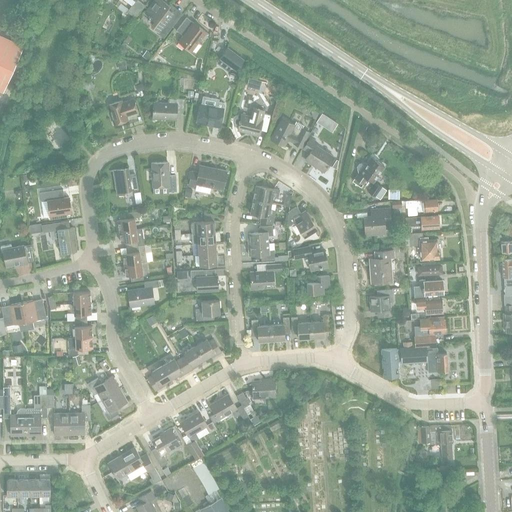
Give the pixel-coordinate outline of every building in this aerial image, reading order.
[(124,0),(131,5),(127,11),(135,18),(145,5),(137,0),(124,0)] [(161,0),(153,0),(144,12),(156,21),(152,26),(158,30),(156,32),(163,37),(177,19),(171,14),(172,12),(167,8),(169,5),(161,0)] [(186,17),(176,30),(183,35),(179,40),(185,45),(184,46),(195,54),(202,45),(198,42),(206,32),(199,27),(198,28),(192,24),(193,22),(186,17)] [(243,60),(227,48),(220,57),(236,70),(243,60)] [(152,55),(146,50),(142,56),(148,61),(152,55)] [(17,60),(0,52),(0,90),(3,92),(17,60)] [(118,70),(126,69),(124,61),(117,62),(118,70)] [(141,83),(135,86),(137,92),(143,89),(141,83)] [(201,104),(197,122),(219,126),(222,108),(223,102),(218,101),(218,99),(203,96),(201,104)] [(168,103),(153,102),(152,118),(168,119),(176,120),(176,112),(183,113),(184,99),(169,98),(168,103)] [(129,115),(138,112),(133,99),(122,102),(121,100),(108,105),(114,124),(127,120),(126,115),(128,114),(129,115)] [(269,115),(264,114),(265,110),(253,107),(250,117),(241,115),(237,130),(258,135),(259,130),(265,132),(269,115)] [(322,114),(316,122),(322,126),(331,133),(337,124),(328,117),(322,114)] [(295,122),(294,125),(281,118),(270,139),(277,142),(276,144),(281,146),(282,144),(284,145),(288,136),(295,140),(293,143),(301,147),(308,132),(301,128),(302,125),(295,122)] [(305,159),(323,172),(333,157),(315,144),(316,142),(309,138),(303,148),(309,152),(305,159)] [(364,167),(362,165),(360,166),(357,169),(358,172),(359,172),(353,181),(360,186),(366,178),(371,182),(383,166),(371,157),(364,167)] [(152,162),(153,186),(168,186),(168,191),(176,191),(175,175),(168,175),(168,162),(152,162)] [(209,192),(211,186),(222,189),(226,170),(217,168),(217,170),(199,166),(198,172),(192,171),(189,185),(195,186),(195,189),(209,192)] [(128,168),(113,170),(116,195),(124,194),(124,191),(138,189),(136,175),(129,176),(128,168)] [(374,196),(381,186),(374,182),(367,192),(374,196)] [(252,199),(271,202),(273,195),(277,196),(278,190),(255,185),(252,199)] [(190,197),(192,189),(186,188),(184,196),(190,197)] [(62,189),(39,192),(41,201),(47,200),(49,216),(71,213),(69,196),(64,197),(62,189)] [(398,198),(398,189),(388,189),(388,198),(398,198)] [(417,211),(437,209),(436,198),(405,200),(406,205),(411,205),(411,206),(417,206),(417,211)] [(270,210),(271,202),(252,199),(250,212),(261,215),(260,221),(272,223),(274,211),(270,210)] [(305,211),(299,214),(294,205),(287,210),(286,223),(288,226),(294,222),(303,236),(316,228),(305,211)] [(364,218),(365,233),(383,232),(383,223),(390,222),(388,208),(374,209),(375,217),(364,218)] [(119,231),(136,228),(134,218),(140,217),(139,211),(127,212),(127,218),(117,220),(119,231)] [(214,232),(213,221),(213,214),(203,212),(204,221),(190,222),(191,233),(214,232)] [(421,228),(438,227),(437,214),(420,215),(420,220),(411,220),(411,225),(421,224),(421,228)] [(42,232),(55,230),(56,239),(59,239),(61,253),(71,252),(77,251),(73,227),(70,227),(69,221),(41,225),(42,232)] [(248,244),(268,243),(267,236),(273,235),(272,226),(258,227),(258,232),(247,233),(248,244)] [(144,245),(142,234),(142,227),(136,228),(119,231),(121,242),(125,241),(126,247),(144,245)] [(198,244),(215,242),(214,232),(191,233),(190,233),(191,239),(197,239),(198,244)] [(436,239),(427,239),(427,237),(422,237),(422,232),(407,233),(408,246),(419,245),(420,259),(438,258),(438,256),(440,255),(439,252),(438,251),(438,249),(437,249),(436,239)] [(501,252),(511,251),(511,241),(500,242),(501,252)] [(198,254),(215,253),(215,242),(198,244),(198,254)] [(268,243),(248,244),(248,256),(260,255),(261,261),(275,260),(274,249),(268,250),(268,243)] [(11,244),(0,246),(1,252),(3,251),(6,266),(17,264),(18,266),(27,264),(23,245),(11,247),(11,244)] [(124,265),(141,262),(146,261),(144,245),(126,247),(126,253),(122,254),(124,265)] [(310,269),(327,265),(324,249),(310,252),(309,246),(292,249),(294,258),(307,255),(310,269)] [(372,282),(391,280),(389,257),(393,257),(393,250),(375,251),(376,258),(370,258),(372,282)] [(215,253),(198,254),(199,266),(216,264),(215,253)] [(511,258),(501,259),(502,277),(508,277),(508,280),(511,279),(511,258)] [(141,262),(124,265),(126,276),(130,275),(131,281),(143,279),(141,262)] [(273,271),(288,270),(288,263),(266,265),(266,270),(250,271),(251,289),(263,288),(263,283),(273,282),(273,271)] [(418,266),(418,274),(441,273),(441,265),(418,266)] [(197,291),(218,289),(217,275),(203,276),(203,270),(190,270),(191,279),(196,279),(197,291)] [(307,282),(307,294),(323,292),(323,287),(329,286),(328,275),(316,276),(316,281),(307,282)] [(151,287),(164,285),(163,279),(143,282),(144,288),(128,290),(130,306),(153,303),(151,287)] [(424,279),(419,279),(420,287),(424,286),(425,294),(442,293),(442,279),(424,281),(424,279)] [(379,295),(369,296),(370,310),(389,309),(389,301),(393,301),(392,288),(378,289),(379,295)] [(73,303),(90,302),(90,291),(73,292),(73,303)] [(47,297),(50,309),(56,308),(53,296),(47,297)] [(444,307),(442,305),(441,299),(425,300),(425,297),(416,298),(417,305),(425,305),(425,313),(442,312),(442,310),(444,309),(444,307)] [(219,312),(218,299),(201,300),(202,307),(195,308),(196,320),(214,319),(213,313),(219,312)] [(21,302),(27,330),(34,328),(32,321),(46,318),(42,300),(33,302),(33,300),(21,302)] [(20,331),(27,330),(21,302),(10,305),(10,307),(1,308),(3,319),(5,326),(18,323),(20,331)] [(68,321),(74,320),(87,320),(86,314),(91,314),(90,302),(73,303),(74,314),(68,314),(68,321)] [(157,321),(154,314),(146,319),(150,325),(157,321)] [(310,322),(311,337),(315,336),(315,337),(322,337),(322,336),(324,336),(324,327),(329,327),(328,314),(323,314),(323,321),(310,322)] [(311,337),(310,322),(298,323),(297,316),(291,316),(292,329),(298,329),(298,337),(300,337),(300,339),(307,338),(307,337),(311,337)] [(444,319),(443,319),(443,316),(419,318),(420,328),(428,327),(429,333),(445,332),(444,319)] [(270,324),(271,339),(276,339),(276,340),(282,340),(282,339),(284,338),(283,330),(289,329),(289,317),(282,317),(283,324),(270,324)] [(271,339),(270,324),(258,325),(257,319),(251,319),(251,329),(252,332),(258,332),(259,340),(260,340),(260,341),(267,341),(267,340),(271,339)] [(75,337),(92,337),(91,326),(87,326),(87,320),(74,320),(75,337)] [(414,346),(435,345),(434,335),(414,336),(414,346)] [(69,355),(76,355),(88,354),(88,348),(92,348),(92,337),(75,337),(75,339),(68,339),(69,355)] [(195,345),(203,359),(214,352),(215,354),(220,351),(212,338),(208,341),(206,339),(195,345)] [(21,344),(12,346),(13,352),(22,351),(21,344)] [(192,365),(203,359),(195,345),(184,352),(185,355),(180,358),(188,371),(193,367),(192,365)] [(426,346),(412,347),(403,348),(400,348),(396,349),(396,348),(381,349),(383,377),(398,376),(397,362),(401,362),(401,363),(427,361),(427,372),(437,371),(437,372),(447,371),(446,353),(438,353),(437,348),(426,348),(426,346)] [(81,364),(79,355),(72,357),(74,366),(81,364)] [(182,374),(188,371),(180,358),(175,361),(174,358),(162,365),(170,378),(181,372),(182,374)] [(159,385),(170,378),(162,365),(151,371),(153,374),(147,377),(155,390),(161,387),(159,385)] [(103,398),(119,389),(112,376),(100,382),(97,377),(86,383),(93,395),(99,391),(103,398)] [(252,398),(274,397),(273,378),(266,378),(266,380),(251,381),(252,398)] [(72,383),(64,383),(64,393),(72,393),(72,383)] [(119,389),(103,398),(107,405),(105,406),(108,412),(104,414),(108,419),(118,413),(115,408),(127,401),(119,389)] [(242,392),(236,395),(243,407),(249,404),(242,392)] [(217,418),(236,407),(228,393),(219,398),(220,400),(210,406),(217,418)] [(25,416),(25,435),(40,434),(40,417),(45,417),(45,407),(47,407),(46,394),(39,394),(39,413),(33,413),(33,415),(25,416)] [(84,433),(83,420),(90,420),(90,414),(91,414),(91,408),(90,408),(90,404),(87,404),(82,405),(81,404),(81,412),(77,412),(77,415),(69,415),(69,434),(84,433)] [(241,404),(236,407),(245,423),(250,420),(241,404)] [(25,435),(25,416),(25,408),(20,408),(17,410),(16,414),(10,414),(11,435),(25,435)] [(206,425),(207,425),(199,412),(188,419),(187,417),(180,422),(188,436),(206,425)] [(69,434),(69,415),(61,415),(61,413),(54,413),(54,434),(69,434)] [(207,425),(206,425),(210,432),(216,429),(212,422),(207,425)] [(97,433),(100,426),(94,424),(91,431),(97,433)] [(417,439),(422,439),(422,442),(430,441),(430,438),(434,438),(434,443),(441,443),(442,459),(452,458),(451,442),(450,426),(437,425),(421,427),(421,428),(417,428),(417,439)] [(162,454),(179,444),(170,428),(164,431),(164,433),(152,440),(156,447),(151,450),(161,467),(167,463),(162,454)] [(222,443),(217,433),(210,437),(216,447),(222,443)] [(204,447),(200,450),(194,440),(186,444),(195,459),(202,454),(203,456),(208,453),(204,447)] [(152,469),(152,468),(154,467),(146,454),(140,457),(135,448),(118,458),(118,457),(108,462),(117,478),(126,473),(130,480),(147,470),(155,483),(161,479),(154,468),(152,469)] [(203,463),(193,469),(208,494),(218,488),(203,463)] [(39,480),(39,495),(50,495),(50,479),(39,480)] [(6,495),(17,495),(17,480),(6,480),(6,495)] [(17,495),(28,495),(28,480),(17,480),(17,495)] [(28,495),(39,495),(39,480),(28,480),(28,495)] [(138,511),(155,511),(149,500),(154,497),(150,491),(138,497),(141,503),(136,506),(138,511)] [(225,511),(219,499),(194,511),(225,511)]
